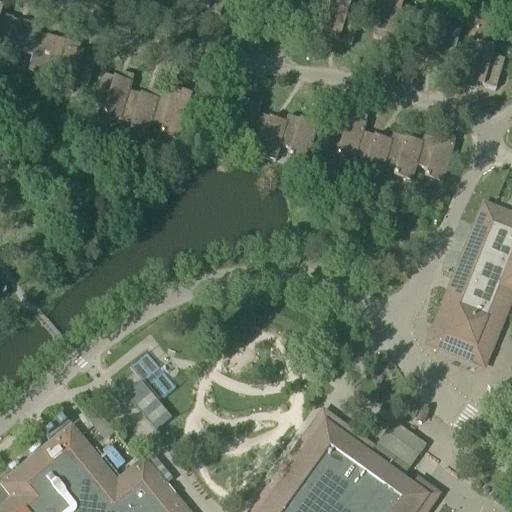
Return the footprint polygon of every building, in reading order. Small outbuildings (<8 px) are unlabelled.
[(136,0),(134,8),(146,11),(148,5),(166,10),(168,0),(136,0)] [(192,0),(188,14),(200,18),(202,11),(220,17),(224,0),(192,0)] [(347,13),(349,4),(334,0),(331,0),(318,44),(330,48),(332,41),(350,46),(359,16),(347,13)] [(401,6),(402,0),(383,0),(372,37),(384,41),(386,34),(404,40),(413,10),(401,6)] [(0,47),(4,48),(13,21),(13,19),(1,15),(3,7),(0,6),(0,47)] [(448,29),(450,20),(432,15),(419,60),(431,63),(433,57),(451,62),(460,32),(448,29)] [(19,23),(13,21),(4,48),(0,60),(17,65),(21,54),(31,58),(33,58),(39,37),(42,28),(19,21),(19,23)] [(48,70),(59,73),(68,43),(46,36),(45,39),(39,37),(33,58),(31,58),(27,72),(46,78),(48,70)] [(81,47),(68,43),(59,73),(54,90),(73,96),(76,85),(88,88),(97,59),(79,54),(81,47)] [(492,57),(495,48),(477,43),(464,88),(476,92),(478,85),(495,90),(504,61),(492,57)] [(120,123),(129,93),(134,76),(121,72),(119,80),(101,75),(92,105),(104,109),(102,118),(120,123)] [(161,96),(153,124),(162,127),(159,137),(177,142),(191,95),(173,90),(171,99),(161,96)] [(146,98),(129,93),(120,123),(131,126),(129,135),(148,141),(153,124),(161,96),(148,92),(146,98)] [(249,145),(258,116),(262,100),(250,97),(248,103),(229,98),(221,127),(233,131),(231,140),(249,145)] [(353,165),(363,135),(368,118),(355,114),(353,121),(335,116),(326,146),(339,150),(336,160),(353,165)] [(258,116),(249,145),(259,148),(257,156),(277,162),(281,147),(288,122),(285,121),(274,118),(273,120),(258,116)] [(288,122),(281,147),(290,150),(287,159),(306,164),(319,119),(307,116),(305,123),(286,117),(285,121),(288,122)] [(377,139),(363,135),(353,165),(365,168),(362,177),(380,183),(386,165),(393,141),(390,140),(377,136),(377,139)] [(412,184),(417,168),(425,143),(421,142),(411,139),(410,141),(392,136),(390,140),(393,141),(386,165),(396,168),(393,178),(412,184)] [(424,181),(441,186),(453,147),(423,137),(421,142),(425,143),(417,168),(427,171),(424,181)] [(455,283),(430,345),(482,366),(511,291),(511,216),(482,204),(451,281),(455,283)] [(68,427),(59,417),(39,434),(47,444),(68,427)] [(417,511),(427,499),(402,480),(425,448),(393,424),(369,457),(324,424),(276,491),(269,486),(250,511),(417,511)] [(185,511),(144,460),(116,483),(69,429),(0,485),(0,486),(11,500),(0,508),(0,511),(185,511)]
